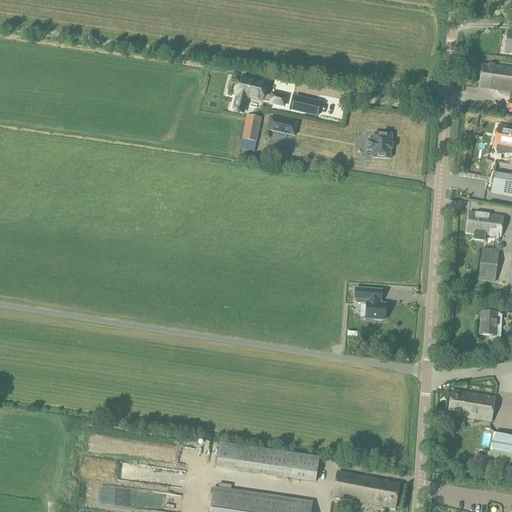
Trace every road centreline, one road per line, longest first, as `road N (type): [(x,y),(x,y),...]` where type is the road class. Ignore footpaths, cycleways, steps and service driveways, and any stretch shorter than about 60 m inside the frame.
road 1 (tertiary): [(416,511),(454,0)]
road 2 (unknown): [(321,511),(313,494),(203,476)]
